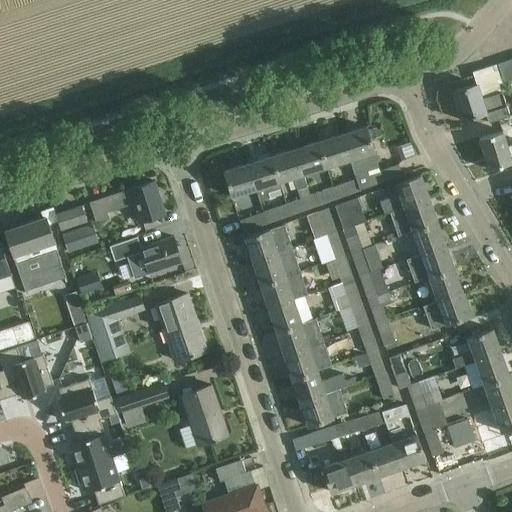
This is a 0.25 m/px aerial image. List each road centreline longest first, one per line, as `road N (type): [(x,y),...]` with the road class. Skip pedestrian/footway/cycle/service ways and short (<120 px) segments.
road 1 (residential): [(291,511),(175,148)]
road 2 (residential): [(175,148),(404,75)]
road 3 (residential): [(511,271),(430,138),(404,75)]
road 4 (residential): [(0,205),(175,148)]
road 5 (residential): [(404,75),(466,50),(507,0)]
